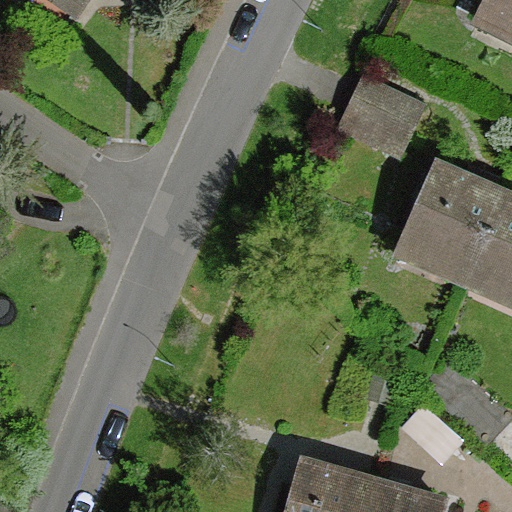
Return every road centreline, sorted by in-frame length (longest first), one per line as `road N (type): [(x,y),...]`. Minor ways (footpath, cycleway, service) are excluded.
road 1 (residential): [(66,511),(179,226)]
road 2 (residential): [(179,226),(285,0)]
road 3 (residential): [(0,106),(179,226)]
